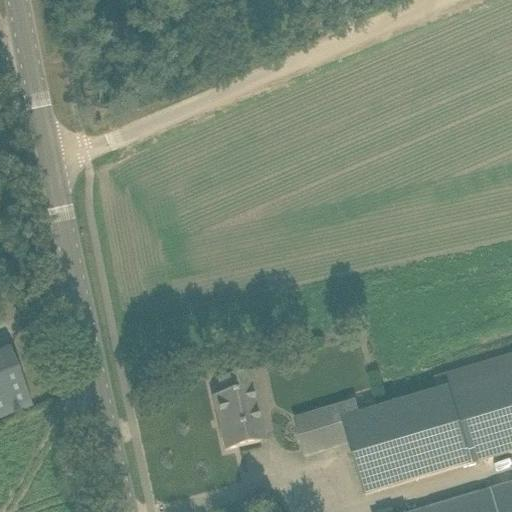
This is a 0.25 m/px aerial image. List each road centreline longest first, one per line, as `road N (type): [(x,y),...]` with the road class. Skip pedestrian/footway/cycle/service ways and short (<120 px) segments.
road 1 (unclassified): [(49,164),(440,0)]
road 2 (tertiary): [(123,511),(49,164)]
road 3 (tertiary): [(49,164),(16,0)]
